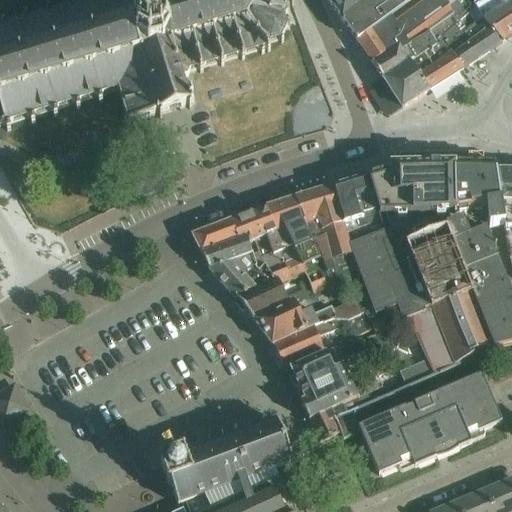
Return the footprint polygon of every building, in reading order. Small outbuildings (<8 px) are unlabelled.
[(92,0),(93,1),(74,7),(72,0),(67,2),(69,8),(51,14),(49,7),(45,9),(46,15),(29,20),(27,14),(22,15),(25,22),(6,27),(4,21),(0,21),(0,24),(1,29),(0,29),(0,111),(3,123),(0,123),(0,128),(5,127),(7,133),(11,132),(9,126),(29,120),(31,126),(36,124),(34,118),(52,113),(54,119),(58,118),(57,112),(74,106),(76,112),(81,111),(79,105),(96,99),(98,105),(103,104),(101,98),(118,93),(126,122),(123,123),(124,125),(127,125),(128,127),(131,126),(130,124),(156,117),(157,117),(159,117),(160,121),(163,120),(162,116),(188,108),(189,112),(191,111),(192,111),(191,107),(194,106),(194,103),(192,103),(191,99),(188,99),(183,82),(187,81),(189,78),(189,74),(199,71),(200,74),(203,73),(202,70),(220,65),(221,69),(225,68),(223,64),(240,59),(241,63),(245,61),(244,58),(260,53),(261,56),(265,55),(264,52),(265,51),(268,54),(271,52),(269,50),(270,45),(279,43),(281,45),(284,43),(282,40),(286,31),(290,32),(290,28),(286,28),(284,23),(287,22),(288,16),(289,16),(290,12),(288,12),(284,8),(289,0),(292,0),(92,0)] [(335,0),(330,5),(343,23),(362,7),(364,9),(372,3),(375,0),(335,0)] [(362,7),(343,23),(356,41),(410,0),(375,0),(372,3),(364,9),(362,7)] [(410,0),(356,41),(372,65),(396,48),(398,51),(449,12),(448,10),(460,0),(410,0)] [(470,9),(462,0),(460,0),(448,10),(449,12),(398,51),(396,48),(372,65),(383,83),(441,41),(440,39),(456,25),(475,10),(473,6),(470,9)] [(489,29),(501,45),(502,45),(511,38),(511,0),(480,0),(473,6),(475,10),(483,20),(489,29)] [(475,10),(456,25),(464,35),(483,20),(475,10)] [(470,43),(459,52),(453,57),(463,72),(501,45),(489,29),(483,20),(464,35),(470,43)] [(441,41),(383,83),(402,111),(429,94),(418,78),(458,50),(459,52),(470,43),(464,35),(456,25),(440,39),(441,41)] [(453,57),(459,52),(458,50),(418,78),(429,94),(463,72),(453,57)] [(360,241),(346,246),(357,278),(370,318),(394,308),(402,326),(404,325),(412,339),(415,338),(426,363),(434,379),(474,361),(475,361),(473,356),(494,350),(502,348),(507,347),(511,345),(511,296),(487,234),(486,230),(483,224),(465,228),(464,223),(463,220),(457,223),(456,219),(455,215),(454,216),(453,170),(453,168),(453,167),(450,167),(441,167),(418,167),(410,167),(391,168),(391,170),(391,172),(381,175),(368,179),(364,180),(370,198),(384,233),(372,237),(371,237),(360,241)] [(455,167),(453,167),(453,168),(453,170),(454,216),(455,215),(456,219),(487,214),(489,229),(496,228),(505,227),(504,221),(502,211),(496,173),(496,172),(495,169),(495,168),(476,167),(455,167)] [(511,173),(496,173),(502,211),(504,221),(505,227),(509,260),(511,260),(511,173)] [(364,180),(327,191),(339,226),(363,219),(365,226),(367,225),(371,237),(372,237),(384,233),(371,199),(364,180)] [(295,200),(294,200),(302,223),(301,223),(309,246),(311,245),(324,279),(318,281),(323,293),(342,284),(357,278),(346,246),(339,226),(327,191),(295,200)] [(302,223),(294,200),(266,210),(264,211),(272,233),(283,230),(304,276),(305,278),(310,288),(313,296),(314,297),(323,293),(318,281),(324,279),(311,245),(309,246),(301,223),(302,223)] [(272,233),(264,211),(228,225),(236,242),(254,235),(256,240),(263,237),(272,257),(278,256),(285,273),(289,283),(304,276),(283,230),(272,233)] [(346,246),(371,237),(367,225),(365,226),(363,219),(339,226),(346,246)] [(236,242),(228,225),(192,238),(191,239),(200,257),(201,257),(231,244),(234,247),(247,241),(250,245),(253,244),(260,260),(271,278),(285,273),(278,256),(272,257),(263,237),(256,240),(254,235),(236,242)] [(231,244),(201,257),(209,273),(235,302),(236,304),(272,289),(269,279),(271,278),(260,260),(253,244),(250,245),(247,241),(234,247),(231,244)] [(272,289),(236,304),(253,322),(254,323),(289,308),(280,288),(289,284),(289,283),(285,273),(271,278),(269,279),(272,289)] [(310,288),(302,292),(305,299),(313,296),(310,288)] [(289,308),(254,323),(273,349),(329,323),(336,321),(337,323),(347,325),(349,327),(355,340),(367,334),(369,334),(373,332),(366,316),(365,315),(361,316),(355,303),(350,305),(334,312),(332,308),(313,317),(311,312),(300,317),(295,305),(289,308)] [(273,349),(272,349),(284,370),(324,352),(319,340),(349,327),(347,325),(337,323),(336,321),(329,323),(273,349)] [(355,414),(371,407),(367,397),(358,401),(344,370),(345,369),(337,350),(326,355),(289,372),(298,392),(299,391),(303,402),(300,404),(309,424),(319,444),(341,436),(343,442),(354,438),(355,414)] [(434,379),(426,363),(399,374),(407,391),(434,379)] [(435,397),(459,451),(472,446),(469,439),(502,425),(481,377),(435,397)] [(398,383),(387,388),(391,398),(403,393),(398,383)] [(12,389),(0,395),(0,421),(2,425),(6,426),(26,414),(27,410),(16,390),(12,389)] [(435,397),(404,410),(414,434),(402,440),(412,463),(414,470),(459,451),(435,397)] [(414,434),(404,410),(358,430),(379,477),(412,463),(402,440),(414,434)] [(294,511),(295,511),(292,503),(289,496),(284,489),(279,483),(280,482),(279,481),(274,471),(283,468),(293,463),(291,458),(277,423),(251,432),(227,441),(225,434),(169,454),(171,460),(170,460),(160,464),(161,467),(168,487),(170,486),(177,507),(178,507),(185,504),(188,511),(294,511)] [(493,511),(511,511),(511,481),(485,492),(493,511)] [(493,511),(485,492),(457,504),(460,511),(493,511)]
